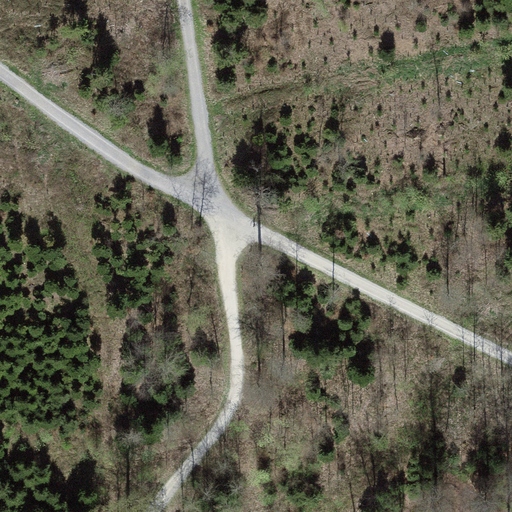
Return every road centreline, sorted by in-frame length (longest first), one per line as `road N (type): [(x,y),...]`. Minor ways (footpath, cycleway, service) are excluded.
road 1 (track): [(213,210),(511,358)]
road 2 (track): [(150,511),(221,422),(234,391),(233,326),(213,210)]
road 3 (track): [(0,71),(99,144),(213,210)]
road 4 (track): [(213,210),(182,0)]
